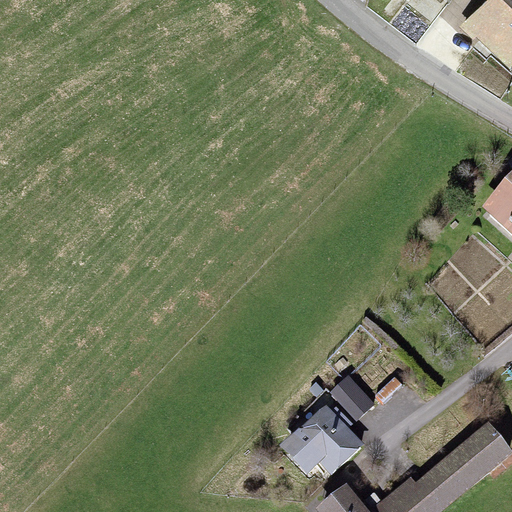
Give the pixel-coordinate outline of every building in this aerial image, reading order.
[(511,0),(481,0),(460,20),(509,69),(511,65),(511,0)] [(511,174),(482,207),(511,234),(511,174)] [(373,404),(348,378),(332,392),(357,419),(373,404)] [(325,407),(282,445),(309,476),(321,465),(331,478),(362,451),(325,407)] [(368,511),(347,485),(317,508),(320,511),(446,511),(511,461),(511,459),(487,427),(378,511),(368,511)]
